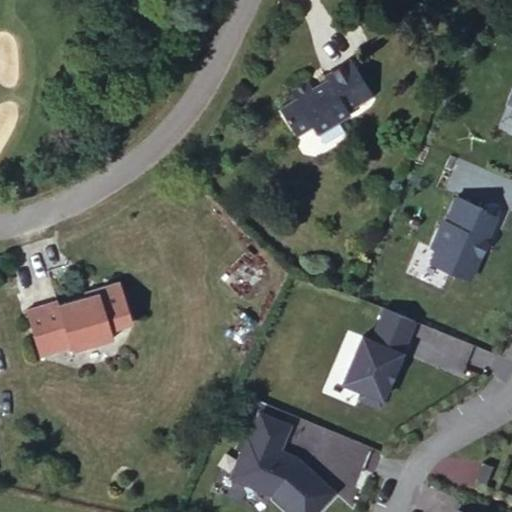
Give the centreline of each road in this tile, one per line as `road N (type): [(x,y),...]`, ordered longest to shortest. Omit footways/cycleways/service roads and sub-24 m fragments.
road 1 (residential): [(244,0),(215,63),(145,155),(41,208),(0,217)]
road 2 (residential): [(511,388),(438,442),(399,511)]
